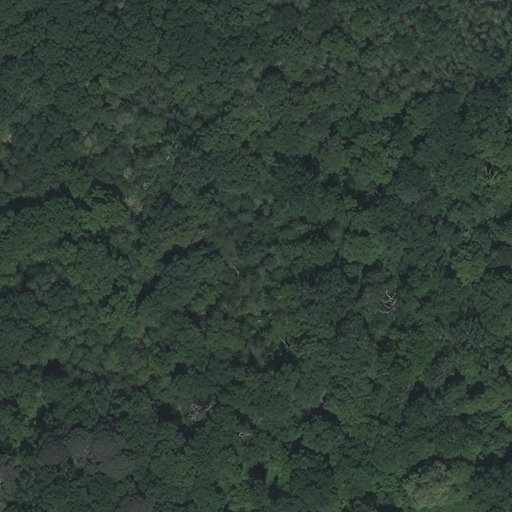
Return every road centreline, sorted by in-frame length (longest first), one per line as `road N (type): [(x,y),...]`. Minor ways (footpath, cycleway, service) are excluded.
road 1 (unknown): [(511,97),(82,166),(0,144)]
road 2 (unknown): [(87,0),(0,169)]
